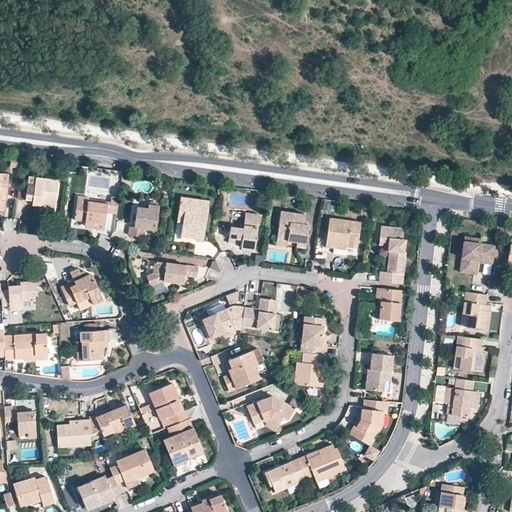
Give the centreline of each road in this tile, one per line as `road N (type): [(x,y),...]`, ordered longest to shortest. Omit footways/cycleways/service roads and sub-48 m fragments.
road 1 (residential): [(0,137),(433,197)]
road 2 (residential): [(232,463),(332,418),(344,398),(348,306),(334,284),(245,271),(171,310)]
road 3 (residential): [(381,468),(409,412),(433,197)]
road 4 (residential): [(131,327),(132,311),(104,255),(64,244),(12,249)]
road 5 (residential): [(148,366),(70,389),(0,380)]
road 6 (residential): [(232,463),(192,366),(172,358)]
